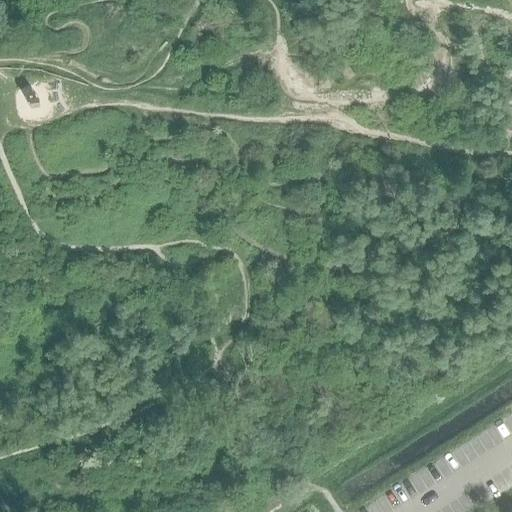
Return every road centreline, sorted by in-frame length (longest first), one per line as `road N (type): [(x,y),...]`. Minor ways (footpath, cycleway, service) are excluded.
road 1 (track): [(263,0),(282,84),(292,95),(375,98),(420,91),(444,55),(410,0)]
road 2 (track): [(14,63),(87,47),(82,28),(53,27),(48,14),(162,0)]
road 3 (track): [(0,65),(105,79),(135,75),(193,0)]
road 4 (track): [(433,0),(464,17),(511,119)]
